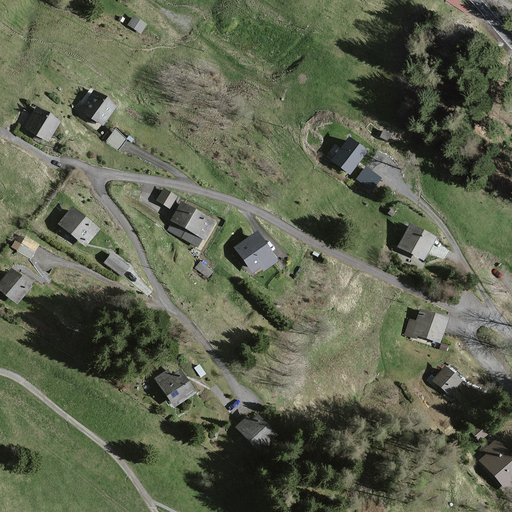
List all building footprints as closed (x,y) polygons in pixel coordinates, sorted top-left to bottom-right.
[(146,26),(133,17),(126,27),(138,36),(146,26)] [(117,106),(93,87),(76,107),(99,127),(117,106)] [(60,121),(37,106),(23,127),(47,142),(60,121)] [(115,126),(106,139),(118,147),(127,135),(115,126)] [(362,150),(338,131),(322,151),(346,170),(362,150)] [(365,164),(356,177),(371,189),(381,176),(365,164)] [(177,197),(164,188),(156,200),(169,209),(177,197)] [(216,221),(184,202),(166,232),(198,251),(216,221)] [(101,230),(74,207),(58,226),(85,249),(101,230)] [(437,238),(411,224),(397,248),(423,263),(437,238)] [(21,232),(12,247),(31,257),(39,242),(21,232)] [(277,263),(260,233),(236,247),(252,273),(260,268),(262,272),(277,263)] [(111,251),(104,260),(122,274),(129,264),(111,251)] [(33,286),(11,268),(0,281),(0,290),(17,304),(33,286)] [(448,323),(421,310),(416,322),(407,319),(400,334),(414,340),(416,335),(438,344),(448,323)] [(461,381),(445,367),(431,383),(447,397),(461,381)] [(175,375),(172,370),(157,380),(176,409),(198,394),(182,371),(175,375)] [(253,424),(248,420),(238,430),(264,454),(278,439),(257,419),(253,424)] [(511,455),(497,440),(485,451),(488,454),(481,460),(508,489),(511,485),(511,455)]
